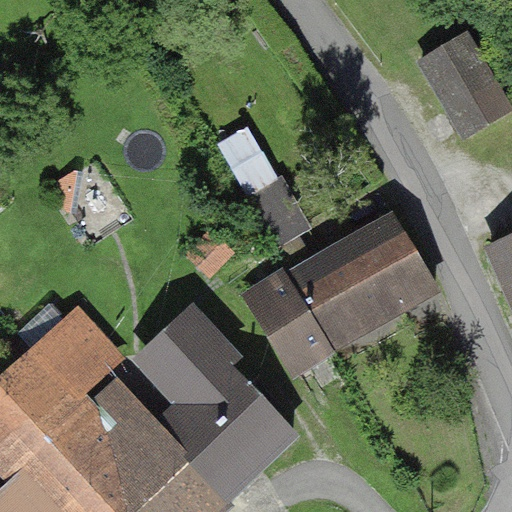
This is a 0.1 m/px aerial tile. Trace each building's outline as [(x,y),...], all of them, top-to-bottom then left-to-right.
[(420,68),(463,137),(510,112),(466,40),(420,68)] [(391,219),(291,280),(330,347),(432,285),(391,219)] [(511,243),(485,255),(511,315),(511,243)] [(258,300),(298,366),(330,347),(291,280),(258,300)] [(191,314),(134,368),(177,413),(160,428),(121,387),(97,410),(88,400),(123,367),(74,316),(0,386),(0,483),(8,491),(0,498),(0,511),(230,511),(309,438),(191,314)]
